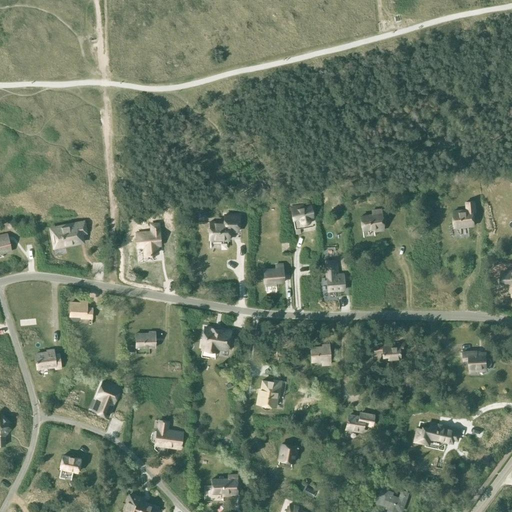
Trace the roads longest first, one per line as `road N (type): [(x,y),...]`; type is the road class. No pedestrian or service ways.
road 1 (unclassified): [(511,324),(475,316),(256,313),(44,276),(0,282)]
road 2 (unclassified): [(184,511),(111,437),(35,415)]
road 3 (unclassified): [(35,415),(0,293)]
